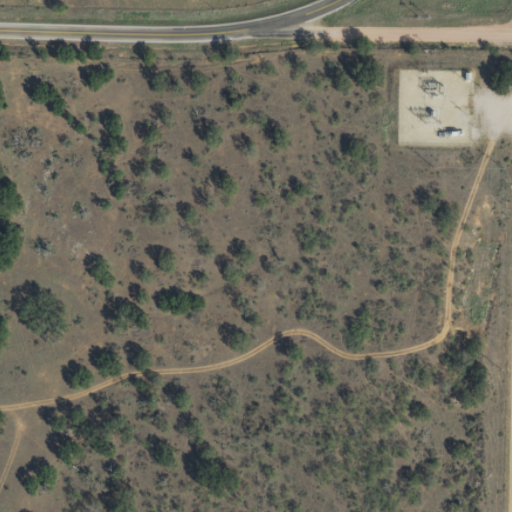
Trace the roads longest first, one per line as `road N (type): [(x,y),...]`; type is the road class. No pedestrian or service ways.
road 1 (secondary): [(334,0),(228,31),(0,31)]
road 2 (residential): [(269,25),(511,39)]
